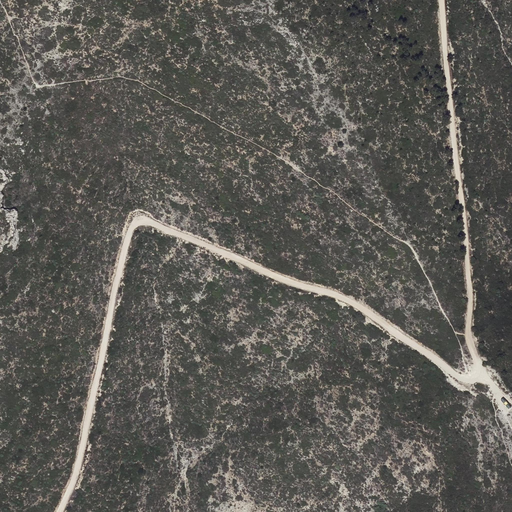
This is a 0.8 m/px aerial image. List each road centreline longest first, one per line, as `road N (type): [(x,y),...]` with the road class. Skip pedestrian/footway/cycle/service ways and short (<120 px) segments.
road 1 (track): [(58,511),(81,445),(124,245),(143,221),(359,306),(460,377),(478,371)]
road 2 (track): [(478,371),(466,331),(440,0)]
